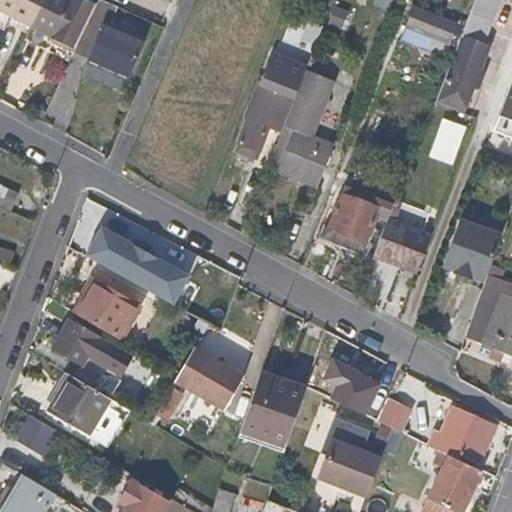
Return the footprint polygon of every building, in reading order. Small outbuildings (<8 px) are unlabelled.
[(0,0),(0,10),(30,26),(42,0),(0,0)] [(93,8),(90,6),(93,0),(42,0),(30,26),(24,38),(67,62),(72,53),(82,30),(93,8)] [(125,83),(144,43),(109,25),(117,9),(99,0),(96,0),(93,8),(82,30),(72,53),(85,60),(83,63),(125,83)] [(487,32),(499,0),(474,0),(465,24),(487,32)] [(436,36),(442,22),(413,11),(407,25),(425,32),(423,38),(429,41),(431,35),(436,36)] [(479,85),(482,78),(478,72),(463,66),(472,42),(462,37),(447,75),(435,102),(436,103),(457,111),(460,101),(465,104),(471,88),(479,85)] [(280,133),(306,70),(268,55),(244,117),(247,119),(236,150),(255,157),(267,127),(280,133)] [(312,132),(334,74),(307,65),(306,70),(280,133),(270,158),(281,162),(296,126),(312,132)] [(421,132),(434,102),(386,82),(379,100),(415,114),(409,127),(421,132)] [(511,139),(511,86),(494,132),(511,139)] [(321,178),(336,141),(312,132),(296,126),(281,162),(321,178)] [(382,200),(345,186),(342,192),(380,206),(382,200)] [(393,204),(398,193),(386,189),(382,200),(393,204)] [(0,207),(23,218),(30,202),(5,190),(0,200),(0,207)] [(365,243),(380,206),(342,192),(329,228),(365,243)] [(149,250),(157,234),(131,220),(109,209),(101,225),(149,250)] [(491,261),(502,232),(460,218),(442,265),(454,269),(454,272),(472,278),(473,275),(484,280),(487,273),(491,261)] [(415,272),(430,234),(387,219),(372,256),(415,272)] [(365,243),(329,228),(324,237),(362,252),(365,243)] [(199,303),(216,265),(203,258),(189,291),(186,296),(199,303)] [(500,279),(504,266),(491,261),(487,273),(500,279)] [(216,316),(233,274),(216,265),(199,303),(186,296),(189,291),(173,282),(164,299),(206,323),(220,331),(222,326),(216,316)] [(483,345),(509,282),(500,279),(487,273),(484,280),(463,337),(483,345)] [(116,337),(137,303),(93,277),(73,311),(87,319),(116,337)] [(511,356),(511,283),(509,282),(483,345),(494,350),(490,359),(499,361),(503,352),(511,356)] [(117,373),(129,355),(80,325),(67,318),(50,345),(80,364),(72,376),(92,387),(104,366),(117,373)] [(222,408),(236,384),(232,382),(237,372),(206,353),(187,386),(222,408)] [(289,438),(303,394),(269,382),(271,375),(260,371),(239,432),(285,448),(289,438)] [(84,435),(107,396),(92,387),(72,376),(68,374),(46,412),(84,435)] [(306,388),(271,375),(269,382),(303,394),(306,388)] [(166,419),(182,392),(170,385),(154,412),(166,419)] [(305,443),(322,396),(306,388),(303,394),(289,438),(305,443)] [(399,433),(410,413),(389,402),(379,423),(392,430),(399,433)] [(476,470),(496,429),(480,421),(454,408),(442,432),(436,429),(427,446),(440,453),(476,470)] [(366,499),(381,459),(334,441),(319,482),(366,499)] [(452,511),(462,511),(482,473),(476,470),(440,453),(434,465),(443,470),(428,500),(452,511)] [(43,511),(55,494),(21,474),(11,489),(5,486),(0,493),(0,506),(1,507),(0,508),(0,511),(43,511)] [(163,511),(171,500),(133,476),(119,501),(127,506),(123,511),(163,511)] [(422,511),(425,507),(395,494),(387,511),(422,511)]
